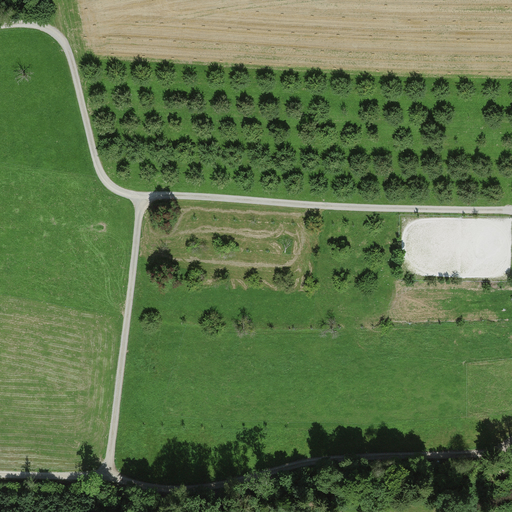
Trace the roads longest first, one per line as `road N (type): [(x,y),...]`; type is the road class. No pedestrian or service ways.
road 1 (track): [(144,198),(105,475),(187,489),(316,461),(482,455),(511,443)]
road 2 (track): [(0,25),(13,21),(50,34),(109,181),(144,198),(511,210)]
